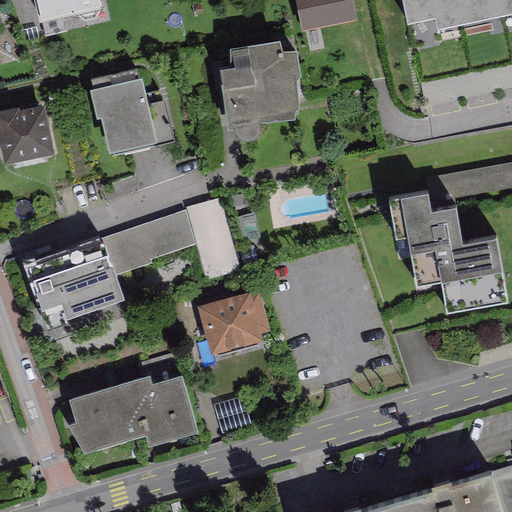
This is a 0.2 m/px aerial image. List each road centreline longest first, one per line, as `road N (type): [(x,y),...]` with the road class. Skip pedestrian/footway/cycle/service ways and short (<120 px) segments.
road 1 (residential): [(511,378),(71,511)]
road 2 (residential): [(67,511),(0,308)]
